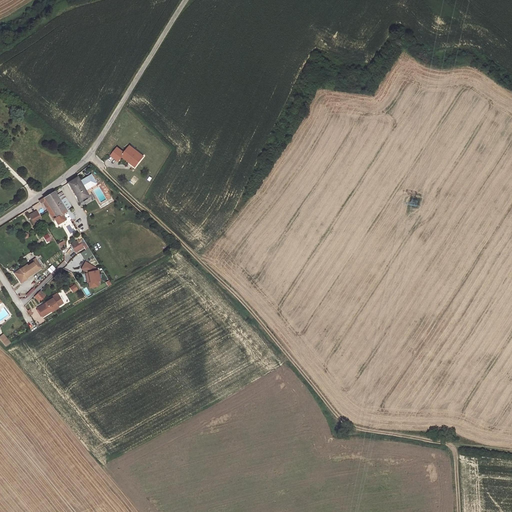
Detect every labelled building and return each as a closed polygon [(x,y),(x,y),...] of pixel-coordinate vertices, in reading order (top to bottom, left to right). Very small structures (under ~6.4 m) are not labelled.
[(134,150),(135,148),(130,144),(124,151),(117,146),(111,154),(118,160),(122,155),(135,165),(142,156),(134,150)] [(144,154),(135,148),(134,150),(142,156),(144,154)] [(78,201),(87,195),(75,176),(66,182),(78,201)] [(46,200),(52,209),(58,205),(57,203),(60,200),(57,194),(54,190),(39,200),(41,203),(43,202),(46,200)] [(57,194),(60,200),(67,211),(72,207),(62,190),(57,194)] [(46,200),(43,202),(48,211),(52,209),(46,200)] [(58,205),(52,209),(57,217),(55,219),(58,224),(66,220),(62,214),(67,211),(60,200),(57,203),(58,205)] [(52,209),(48,211),(53,220),(55,219),(57,217),(52,209)] [(35,223),(41,219),(40,217),(37,211),(30,215),(35,223)] [(83,247),(79,240),(72,245),(76,252),(83,247)] [(25,264),(14,273),(20,282),(26,278),(25,277),(40,266),(35,260),(32,262),(26,266),(25,264)] [(80,269),(87,273),(85,273),(89,288),(99,285),(96,271),(95,271),(97,268),(84,261),(80,269)] [(39,291),(33,297),(36,300),(42,295),(39,291)] [(44,302),(36,307),(41,316),(50,310),(51,312),(57,308),(56,307),(62,304),(57,294),(44,302)]
